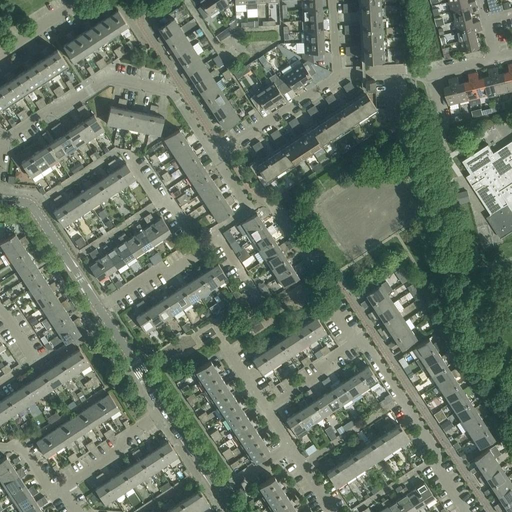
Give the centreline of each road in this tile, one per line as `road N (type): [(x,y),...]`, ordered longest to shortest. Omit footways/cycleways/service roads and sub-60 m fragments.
road 1 (residential): [(464,511),(402,398),(367,345),(355,342)]
road 2 (residential): [(3,141),(109,78),(173,92)]
road 3 (tertiary): [(98,307),(32,207),(0,200)]
road 4 (residential): [(214,153),(337,73)]
road 5 (residential): [(60,488),(165,410)]
road 6 (residential): [(202,252),(126,154)]
road 7 (tertiary): [(165,410),(98,307)]
road 8 (unclassified): [(98,307),(153,270),(174,270),(202,252)]
